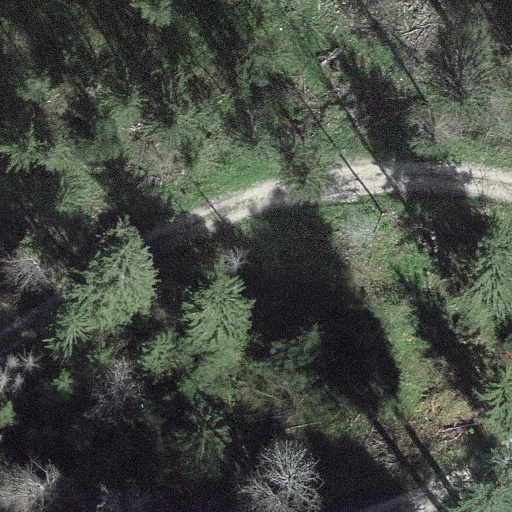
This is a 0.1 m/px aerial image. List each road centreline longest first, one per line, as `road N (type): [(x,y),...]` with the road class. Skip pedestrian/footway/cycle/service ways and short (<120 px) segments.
road 1 (track): [(0,337),(209,223),(316,184),(423,175),(511,190)]
road 2 (track): [(394,511),(471,479),(511,449)]
